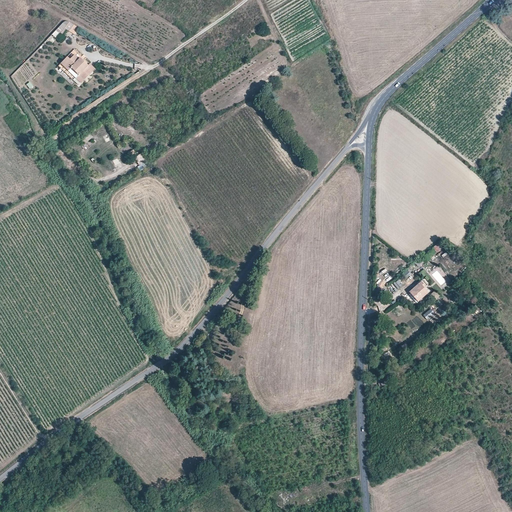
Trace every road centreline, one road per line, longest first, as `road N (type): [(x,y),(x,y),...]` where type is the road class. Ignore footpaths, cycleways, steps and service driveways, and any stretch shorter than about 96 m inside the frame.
road 1 (tertiary): [(0,478),(167,360),(347,147)]
road 2 (tertiary): [(366,511),(358,394),(368,146)]
road 3 (unclassified): [(42,140),(245,0)]
road 4 (tertiary): [(374,112),(484,6)]
